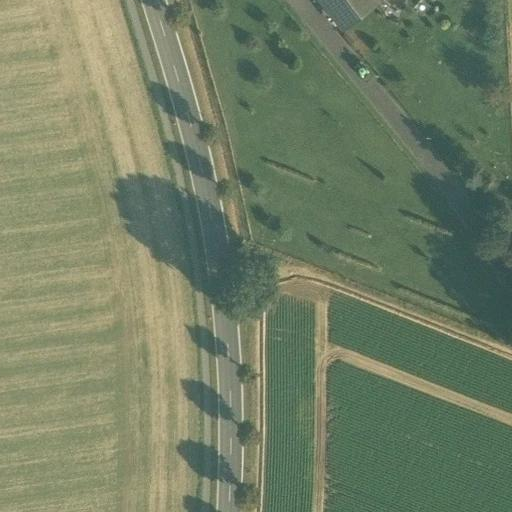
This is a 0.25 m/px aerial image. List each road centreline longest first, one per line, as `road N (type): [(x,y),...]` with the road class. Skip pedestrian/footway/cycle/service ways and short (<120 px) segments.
road 1 (tertiary): [(227,511),(228,362),(210,184),(153,0)]
road 2 (residential): [(298,0),(465,206)]
